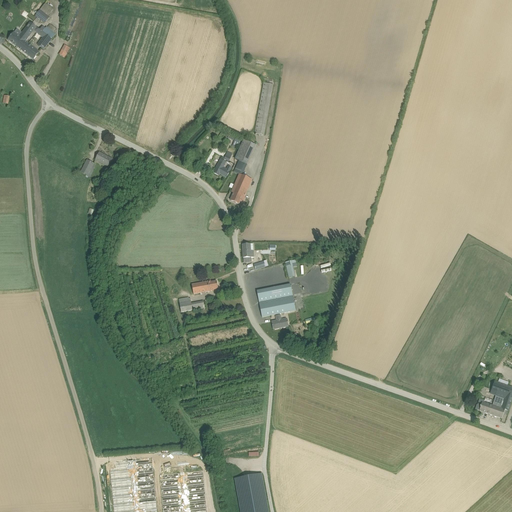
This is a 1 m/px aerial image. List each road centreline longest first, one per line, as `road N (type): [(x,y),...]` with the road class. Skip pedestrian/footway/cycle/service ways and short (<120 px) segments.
road 1 (unclassified): [(101,511),(92,453),(33,249),(27,144),(49,102)]
road 2 (unclassified): [(272,343),(245,309),(234,233),(210,190),(49,102)]
road 3 (unclassified): [(511,432),(272,343)]
road 4 (unclassified): [(272,511),(264,466),(272,343)]
